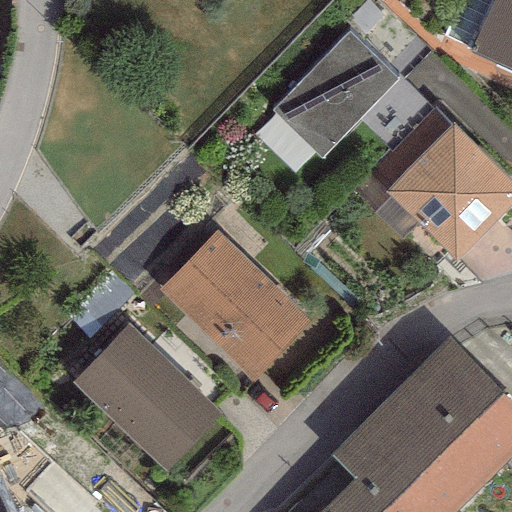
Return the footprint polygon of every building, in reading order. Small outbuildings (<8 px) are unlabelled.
[(511,0),(488,0),(457,60),(511,83),(511,0)] [(386,95),(332,43),(255,124),(309,176),(386,95)] [(511,214),(511,185),(438,118),(361,202),(450,283),(511,214)] [(290,337),(202,244),(142,300),(231,393),(290,337)] [(211,427),(118,334),(55,395),(148,489),(211,427)] [(455,511),(497,471),(511,455),(511,416),(440,345),(322,462),(351,490),(329,511),(455,511)] [(511,455),(497,471),(511,486),(511,455)]
